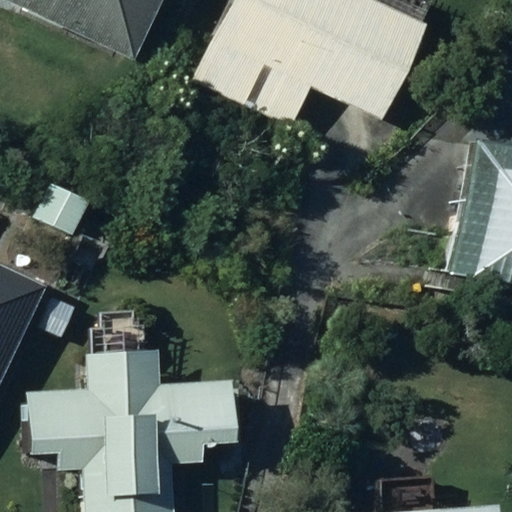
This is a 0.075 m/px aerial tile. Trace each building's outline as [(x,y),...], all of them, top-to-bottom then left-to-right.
[(0,0),(0,6),(120,61),(147,0),(0,0)] [(364,0),(216,0),(181,80),(283,126),(302,86),(372,118),(415,23),(364,0)] [(511,148),(458,140),(438,275),(511,286),(511,148)] [(46,299),(34,328),(54,337),(66,308),(46,299)] [(92,353),(74,354),(76,390),(12,395),(16,456),(46,454),(47,471),(73,470),(75,511),(164,511),(162,464),(193,462),(192,446),(224,444),(220,381),(150,385),(148,350),(112,352),(111,336),(91,337),(92,353)]
